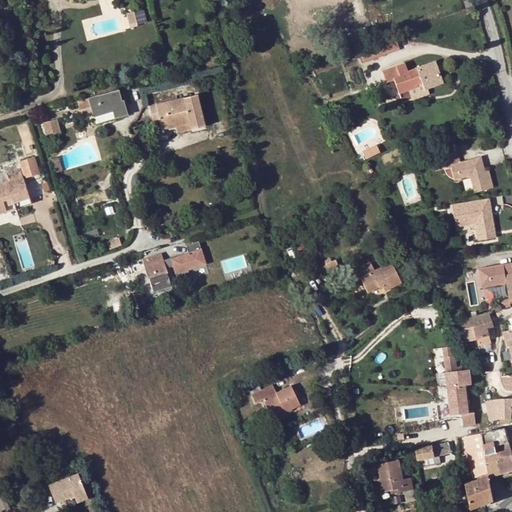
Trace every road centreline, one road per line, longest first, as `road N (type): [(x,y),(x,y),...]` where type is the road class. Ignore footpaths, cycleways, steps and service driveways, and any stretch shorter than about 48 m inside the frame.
road 1 (residential): [(137,245),(0,286)]
road 2 (unknown): [(59,21),(58,96),(0,115)]
